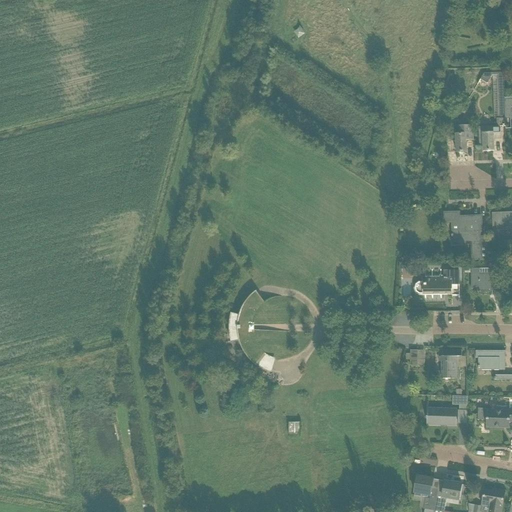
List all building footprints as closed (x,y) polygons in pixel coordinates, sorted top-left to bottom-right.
[(480,80),(487,84),(494,73),(484,73),(480,80)] [(503,73),(496,73),(497,119),(505,119),(503,73)] [(468,99),(458,99),(458,109),(468,109),(468,99)] [(479,128),(480,144),(483,144),(483,151),(494,151),(493,139),(501,139),(500,127),(505,127),(505,119),(497,119),(496,119),(497,127),(479,128)] [(474,140),(473,130),(472,125),(456,126),(456,135),(455,135),(456,153),(467,152),(466,141),(474,140)] [(481,233),(483,233),(482,225),(481,225),(481,222),(476,222),(476,217),(459,217),(459,213),(445,213),(445,223),(451,223),(451,245),(471,245),(471,260),(488,260),(487,237),(481,237),(481,233)] [(511,242),(508,243),(508,250),(511,250),(511,213),(493,214),(494,232),(499,232),(499,230),(511,229),(511,242)] [(489,275),(480,275),(480,269),(472,269),(472,290),(502,290),(501,269),(489,270),(489,275)] [(416,292),(419,294),(452,294),(452,285),(459,285),(459,271),(443,271),(443,276),(426,276),(426,272),(422,272),(422,283),(419,283),(416,285),(415,288),(416,292)] [(271,316),(272,315),(255,292),(252,294),(250,296),(247,299),(245,302),(243,305),(241,309),(240,312),(238,315),(230,313),(230,317),(229,320),(229,325),(229,329),(229,333),(229,339),(232,338),(233,341),(238,340),(239,343),(240,347),(242,351),(244,354),(246,357),(249,361),(251,363),(255,366),(272,343),(271,342),(269,340),(268,338),(267,336),(266,334),(265,333),(265,330),(265,329),(265,326),(265,325),(266,323),(267,321),(268,319),(270,317),(271,316)] [(442,379),(457,379),(457,362),(462,362),(462,351),(442,351),(442,379)] [(478,359),(478,370),(505,370),(505,351),(476,351),(476,359),(478,359)] [(273,370),(276,357),(265,354),(262,368),(273,370)] [(459,411),(467,411),(468,396),(460,396),(459,411)] [(488,412),(488,409),(478,408),(478,420),(489,421),(489,426),(511,426),(511,423),(511,422),(511,410),(509,410),(509,413),(488,412)] [(449,425),(458,425),(458,410),(430,409),(430,424),(449,425)] [(299,422),(288,423),(288,433),(299,433),(299,422)] [(417,486),(416,493),(428,495),(425,510),(433,511),(434,511),(436,511),(439,490),(434,489),(435,479),(419,476),(417,486)] [(439,490),(436,511),(437,511),(443,511),(446,498),(459,501),(462,484),(447,481),(445,491),(439,490)] [(488,511),(502,511),(506,492),(498,491),(498,493),(486,490),(484,507),(489,508),(488,511)]
